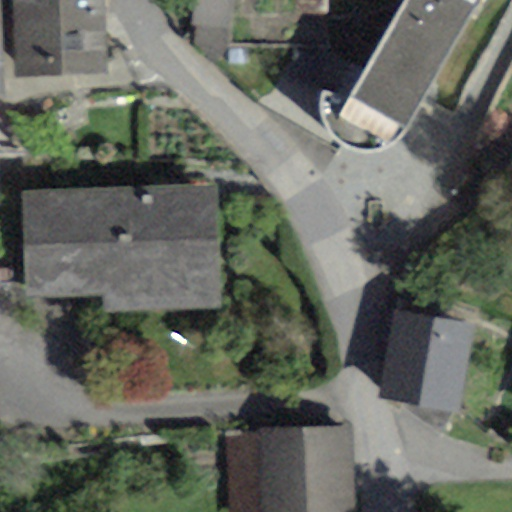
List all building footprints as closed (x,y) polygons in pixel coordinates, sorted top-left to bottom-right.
[(11,0),(15,78),(109,74),(105,0),(11,0)] [(479,0),(404,0),(345,102),(323,91),(320,95),(318,106),(320,119),(326,131),(331,139),(339,147),(354,151),(367,151),(379,150),(389,147),(401,136),(479,0)] [(215,184),(23,193),(28,298),(102,295),(103,313),(221,308),(215,184)] [(475,325),(392,311),(376,400),(460,414),(475,325)] [(354,511),(350,428),(226,435),(230,511),(354,511)]
